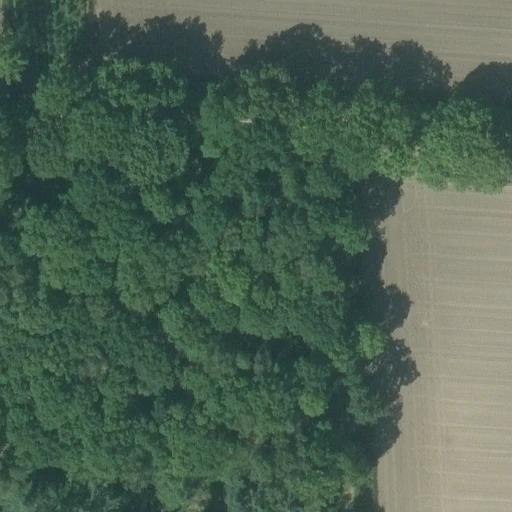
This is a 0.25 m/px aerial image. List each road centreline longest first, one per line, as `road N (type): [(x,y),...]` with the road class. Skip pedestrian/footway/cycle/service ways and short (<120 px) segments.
road 1 (track): [(511,133),(103,103),(0,121)]
road 2 (track): [(355,511),(340,123)]
